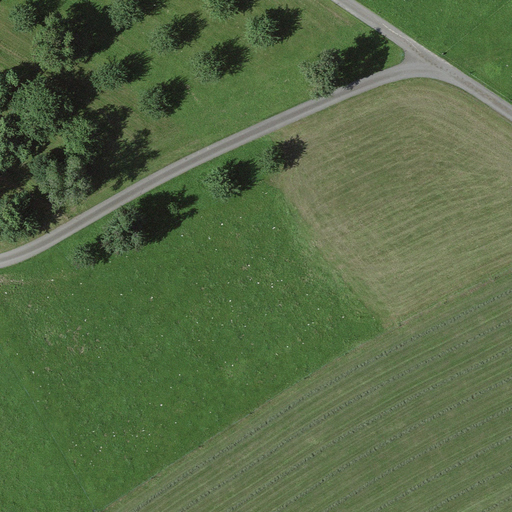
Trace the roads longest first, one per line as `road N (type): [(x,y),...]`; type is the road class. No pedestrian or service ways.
road 1 (track): [(424,63),(0,270)]
road 2 (track): [(511,125),(335,0)]
